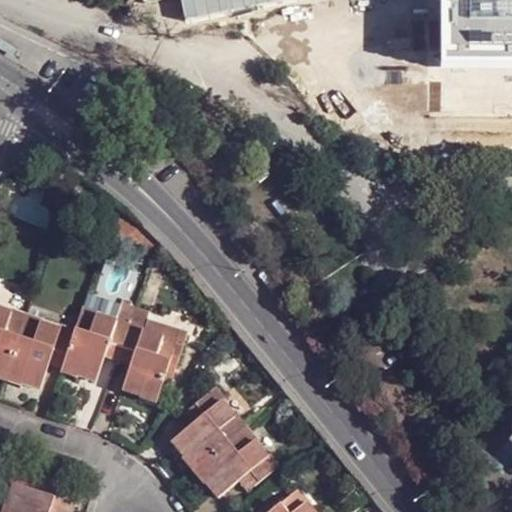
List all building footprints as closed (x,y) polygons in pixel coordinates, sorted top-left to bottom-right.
[(220,0),(204,32),(220,40),(224,34),(231,38),(237,41),(259,0),(220,0)] [(220,40),(227,44),(231,38),(224,34),(220,40)] [(256,155),(270,170),(279,162),(265,146),(256,155)] [(96,313),(98,307),(99,306),(81,300),(79,307),(96,313)] [(0,364),(8,367),(26,316),(13,311),(14,308),(0,303),(0,364)] [(26,316),(29,309),(16,304),(14,308),(13,311),(26,316)] [(63,353),(62,358),(80,365),(78,371),(95,376),(104,352),(107,343),(118,347),(128,315),(117,312),(117,313),(98,307),(96,313),(79,307),(73,324),(63,353)] [(42,322),(43,317),(44,314),(29,309),(26,316),(42,322)] [(118,347),(134,352),(131,361),(122,385),(142,392),(144,385),(159,390),(176,339),(162,334),(163,329),(144,322),(144,320),(128,315),(118,347)] [(26,316),(8,367),(24,373),(23,377),(42,383),(51,358),(53,350),(63,353),(73,324),(63,321),(62,324),(43,317),(42,322),(26,316)] [(162,334),(176,339),(179,330),(165,325),(163,329),(162,334)] [(107,343),(104,352),(115,355),(118,347),(107,343)] [(118,347),(115,355),(131,361),(134,352),(118,347)] [(53,350),(51,358),(61,362),(62,358),(63,353),(53,350)] [(61,362),(59,367),(77,373),(78,371),(80,365),(62,358),(61,362)] [(0,364),(0,371),(5,374),(8,367),(0,364)] [(8,367),(5,374),(22,380),(23,377),(24,373),(8,367)] [(196,459),(241,421),(235,413),(237,410),(225,393),(227,392),(217,380),(191,403),(199,414),(193,419),(172,436),(184,451),(188,447),(196,459)] [(144,385),(142,392),(142,393),(156,398),(159,390),(144,385)] [(199,414),(191,403),(185,408),(193,419),(199,414)] [(241,421),(245,418),(238,409),(237,410),(235,413),(241,421)] [(250,431),(253,429),(254,428),(245,418),(241,421),(250,431)] [(241,421),(196,459),(209,475),(205,477),(218,493),(240,475),(246,470),(254,480),(281,457),(273,448),(270,450),(253,429),(250,431),(241,421)] [(188,447),(184,451),(181,453),(190,463),(196,459),(188,447)] [(196,459),(190,463),(204,479),(205,477),(209,475),(196,459)] [(0,511),(72,511),(77,499),(49,491),(44,488),(48,476),(14,465),(9,478),(13,479),(6,499),(0,511)] [(246,470),(240,475),(247,485),(254,480),(246,470)] [(44,488),(49,491),(54,478),(48,476),(44,488)] [(306,497),(309,494),(310,493),(301,482),(297,486),(306,497)] [(326,511),(324,509),(322,511),(309,494),(306,497),(297,486),(264,511),(326,511)]
